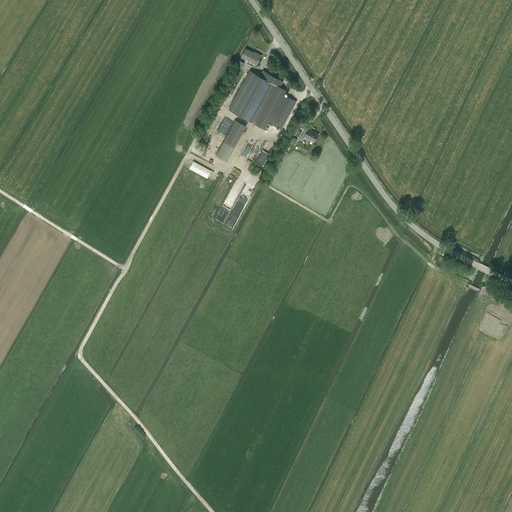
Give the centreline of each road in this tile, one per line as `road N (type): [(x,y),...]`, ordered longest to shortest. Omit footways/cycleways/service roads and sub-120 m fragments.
road 1 (track): [(212,511),(80,349),(186,154),(225,174),(248,132),(275,141),(310,89)]
road 2 (unclassified): [(511,282),(408,222),(249,0)]
road 3 (track): [(122,272),(0,191)]
